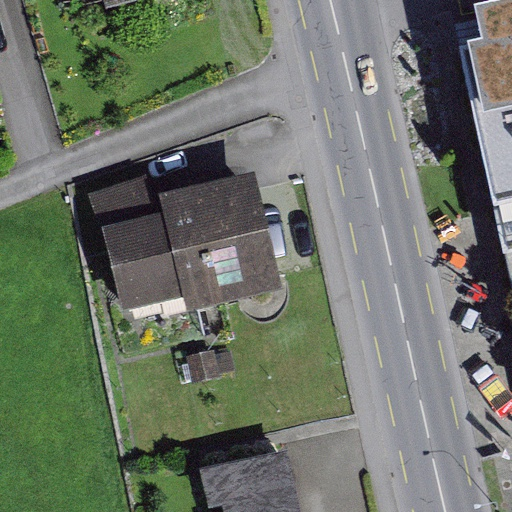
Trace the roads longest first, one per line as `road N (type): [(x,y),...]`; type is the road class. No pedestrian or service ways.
road 1 (secondary): [(345,67),(447,511)]
road 2 (residential): [(345,67),(292,76),(0,195)]
